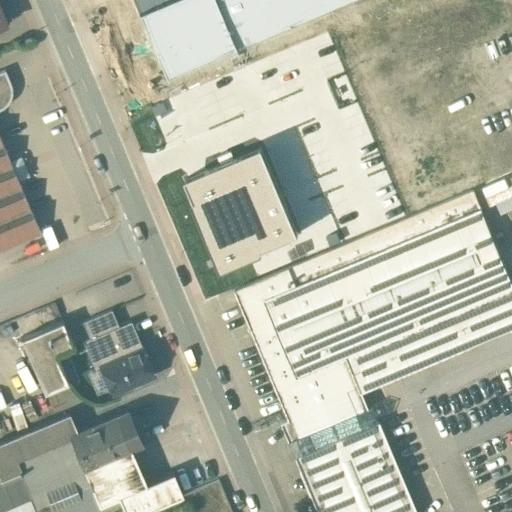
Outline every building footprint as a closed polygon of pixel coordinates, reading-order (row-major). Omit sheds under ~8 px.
[(232,45),(213,0),(154,0),(137,7),(164,73),(232,45)] [(213,0),(232,45),(340,0),(213,0)] [(0,248),(40,232),(18,179),(27,175),(20,158),(11,162),(0,137),(0,108),(11,96),(10,83),(5,69),(0,71),(0,248)] [(228,160),(186,178),(195,199),(192,200),(220,268),(261,251),(260,248),(298,232),(262,146),(228,160)] [(315,256),(288,267),(328,363),(459,308),(511,286),(511,281),(473,189),(315,256)] [(459,308),(328,363),(288,267),(271,274),(235,289),(234,289),(328,511),(417,511),(380,421),(375,422),(362,391),(474,344),(459,308)] [(60,313),(55,302),(49,304),(54,316),(60,313)] [(91,311),(75,318),(85,341),(92,338),(101,334),(100,333),(91,311)] [(62,319),(21,337),(44,392),(68,382),(55,352),(73,344),(62,319)] [(131,320),(100,333),(101,334),(92,338),(112,391),(153,374),(131,320)] [(78,432),(72,434),(84,464),(131,444),(141,440),(128,411),(78,432)] [(70,412),(0,441),(0,476),(1,479),(20,472),(19,469),(20,468),(16,458),(72,434),(78,432),(70,412)] [(72,434),(16,458),(20,468),(19,469),(20,472),(1,479),(0,479),(0,510),(135,453),(131,444),(84,464),(72,434)] [(0,510),(0,511),(140,511),(149,508),(139,486),(147,482),(147,481),(135,453),(0,510)] [(174,470),(147,481),(147,482),(139,486),(149,508),(155,506),(182,494),(183,494),(174,470)]
